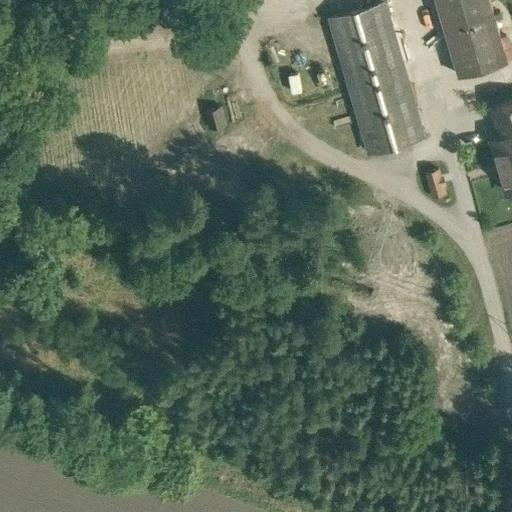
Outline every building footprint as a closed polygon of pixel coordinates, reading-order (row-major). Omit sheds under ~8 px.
[(384,0),(331,15),(370,151),(424,135),(384,0)] [(490,0),(438,0),(459,73),(507,59),(490,0)] [(511,99),(494,105),(498,119),(511,114),(511,99)] [(511,114),(498,119),(503,136),(492,139),(508,191),(511,190),(511,114)] [(438,165),(421,171),(430,196),(447,190),(438,165)]
